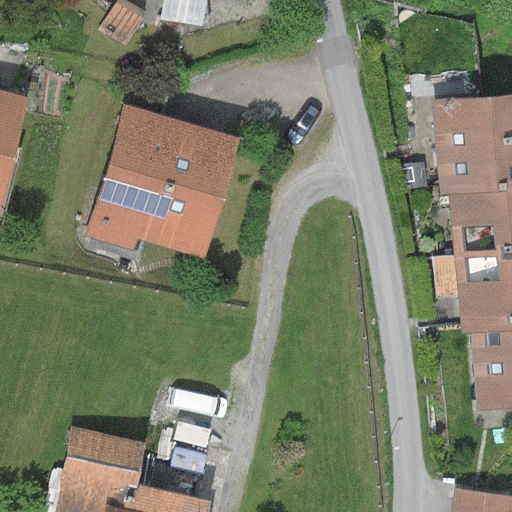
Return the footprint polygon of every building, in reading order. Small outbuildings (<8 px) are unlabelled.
[(0,201),(26,99),(0,92),(0,201)] [(449,195),(511,189),(511,94),(431,102),(440,196),(449,195)] [(236,138),(123,105),(85,236),(135,251),(138,240),(202,259),(236,138)] [(454,258),(511,252),(511,189),(449,195),(454,258)] [(470,333),(511,329),(511,252),(454,258),(461,334),(470,333)] [(511,329),(470,333),(477,411),(511,407),(511,329)] [(145,443),(70,427),(52,511),(209,511),(212,502),(136,486),(145,443)] [(510,511),(511,504),(511,497),(456,490),(452,511),(510,511)]
